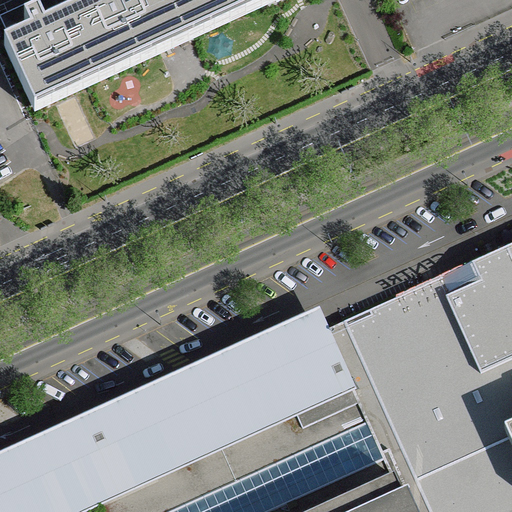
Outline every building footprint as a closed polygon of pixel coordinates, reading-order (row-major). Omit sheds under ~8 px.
[(7,31),(28,21),(39,16),(73,0),(43,0),(2,19),(7,31)] [(70,18),(100,83),(173,49),(150,0),(97,0),(100,5),(70,18)] [(150,0),(173,49),(248,16),(240,0),(150,0)] [(240,0),(248,16),(278,2),(277,0),(240,0)] [(34,35),(6,47),(37,112),(100,83),(70,18),(45,30),(39,16),(28,21),(34,35)] [(511,248),(345,324),(0,477),(0,511),(511,511),(511,449),(505,435),(511,432),(511,248)]
